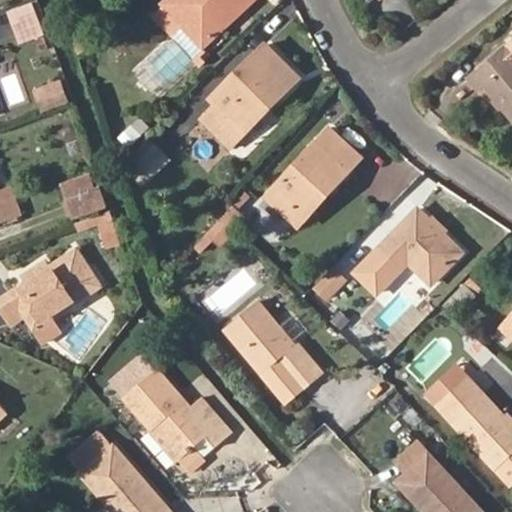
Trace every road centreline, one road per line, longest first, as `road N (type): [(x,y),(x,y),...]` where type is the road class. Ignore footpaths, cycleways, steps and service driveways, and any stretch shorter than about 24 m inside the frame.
road 1 (residential): [(366,90),(511,209)]
road 2 (residential): [(473,0),(366,90)]
